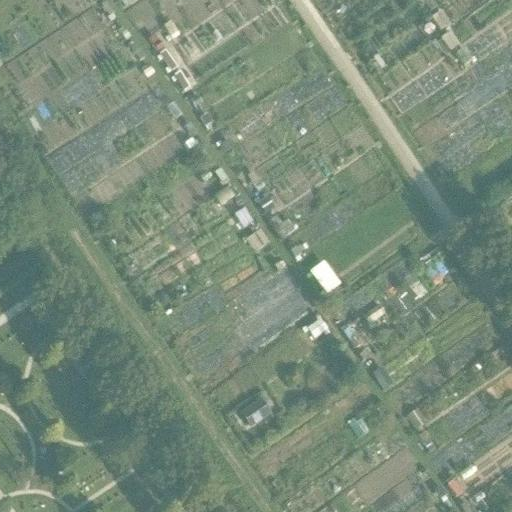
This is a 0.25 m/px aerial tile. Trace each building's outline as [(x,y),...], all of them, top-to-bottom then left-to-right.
[(448,1),(438,8),(448,23),(458,16),(448,1)] [(170,17),(178,32),(186,28),(178,12),(170,17)] [(155,37),(148,41),(152,46),(158,42),(155,37)] [(197,96),(190,100),(195,108),(202,104),(197,96)] [(185,235),(213,214),(204,202),(176,222),(185,235)] [(276,217),(269,222),(273,228),(280,224),(276,217)] [(141,263),(175,243),(168,230),(134,249),(141,263)] [(296,249),(291,252),(295,258),(300,255),(296,249)] [(333,277),(319,286),(326,295),(340,286),(333,277)] [(225,305),(237,323),(248,315),(236,297),(225,305)] [(382,322),(400,309),(391,298),(373,310),(382,322)] [(509,358),(511,356),(511,336),(511,335),(498,343),(509,358)] [(240,416),(247,427),(268,413),(261,402),(240,416)] [(366,428),(377,424),(373,410),(362,413),(366,428)] [(428,443),(423,446),(428,455),(434,452),(428,443)] [(328,490),(337,486),(330,469),(321,473),(328,490)]
